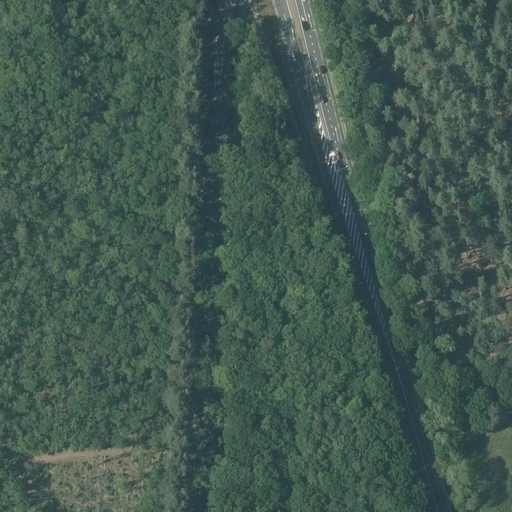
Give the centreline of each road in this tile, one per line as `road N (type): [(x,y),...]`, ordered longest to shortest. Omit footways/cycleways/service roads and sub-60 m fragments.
road 1 (unclassified): [(204,511),(220,19),(227,0)]
road 2 (primary): [(278,0),(348,245),(393,355)]
road 3 (primary): [(393,355),(301,0)]
road 4 (primary): [(437,511),(393,355)]
